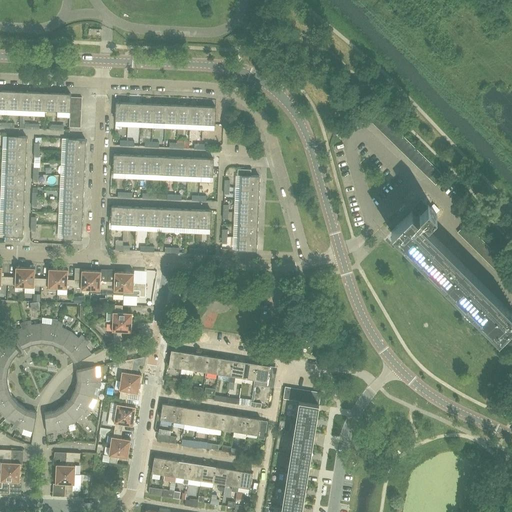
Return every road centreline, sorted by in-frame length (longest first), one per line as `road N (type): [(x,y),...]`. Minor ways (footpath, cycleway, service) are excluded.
road 1 (tertiary): [(340,253),(304,128),(273,86),(223,67),(104,61)]
road 2 (residential): [(103,83),(240,95),(280,162),(306,262)]
road 3 (residential): [(62,505),(111,507),(129,499),(157,335)]
road 4 (unknown): [(215,263),(224,159),(99,157)]
road 5 (residential): [(39,448),(41,406),(57,379),(124,342),(157,335)]
road 6 (residential): [(94,258),(103,83)]
road 7 (residential): [(257,511),(281,359)]
road 8 (residential): [(306,262),(168,260)]
road 9 (residential): [(331,511),(343,438),(376,384)]
road 10 (tertiary): [(511,436),(438,400),(398,366)]
road 11 (tertiary): [(398,366),(363,317),(340,253)]
